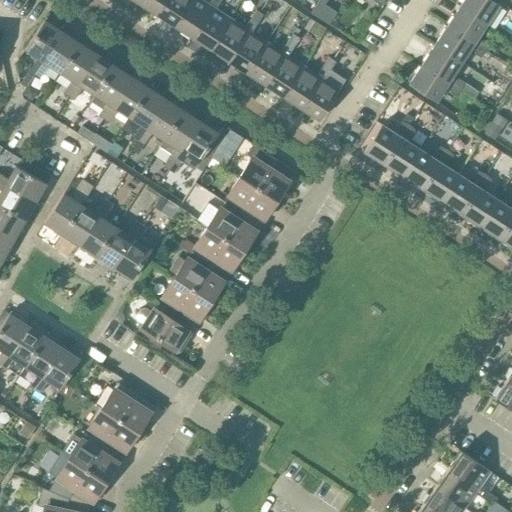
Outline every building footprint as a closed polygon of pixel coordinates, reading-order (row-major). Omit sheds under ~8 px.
[(138,0),(138,2),(156,14),(164,0),(138,0)] [(190,0),(164,0),(156,14),(174,25),(190,0)] [(190,0),(174,25),(192,37),(212,7),(215,9),(221,0),(220,0),(211,0),(208,5),(200,0),(190,0)] [(497,0),(463,0),(459,7),(486,24),(499,5),(496,3),(497,0)] [(210,49),(230,19),(215,9),(212,7),(192,37),(210,49)] [(459,7),(447,26),(486,52),(489,44),(483,40),(482,42),(477,38),(486,24),(459,7)] [(263,15),(256,10),(250,19),(257,24),(263,15)] [(210,49),(228,61),(248,31),(251,33),(257,24),(250,19),(244,28),(230,19),(210,49)] [(35,74),(62,32),(44,20),(25,50),(37,58),(30,70),(35,74)] [(447,26),(434,45),(461,63),(470,49),(475,52),(474,54),(481,58),(486,52),(447,26)] [(228,61),(246,72),(266,42),(251,33),(248,31),(228,61)] [(60,73),(79,43),(62,32),(35,74),(41,77),(48,65),(60,73)] [(293,48),(299,38),(292,34),(286,43),(293,48)] [(288,56),(293,48),(286,43),(281,52),(266,42),(246,72),(264,84),(284,54),(288,56)] [(96,54),(79,43),(60,73),(72,80),(64,92),(69,96),(96,54)] [(461,63),(434,45),(422,64),(461,90),(464,82),(458,78),(457,80),(452,77),(461,63)] [(114,66),(96,54),(69,96),(75,99),(83,87),(95,95),(114,66)] [(264,84),(283,96),(302,66),(288,56),(284,54),(264,84)] [(329,57),(323,67),(330,71),(330,70),(336,62),(329,57)] [(461,90),(422,64),(409,84),(436,102),(445,87),(450,90),(450,92),(456,96),(461,90)] [(114,66),(95,95),(90,102),(102,110),(99,115),(104,119),(131,77),(114,66)] [(302,66),(283,96),(301,108),(320,78),(324,80),(330,71),(323,67),(317,75),(302,66)] [(319,120),(339,90),(345,80),(330,70),(330,71),(324,80),(320,78),(301,108),(319,120)] [(131,77),(104,119),(110,122),(118,110),(129,118),(148,88),(131,77)] [(166,99),(148,88),(129,118),(141,125),(133,137),(138,141),(166,99)] [(183,110),(166,99),(138,141),(144,144),(152,132),(164,140),(183,110)] [(168,170),(200,121),(183,110),(164,140),(159,146),(171,154),(163,166),(168,170)] [(200,121),(168,170),(173,174),(178,166),(181,162),(194,170),(199,163),(218,133),(200,121)] [(384,164),(409,125),(401,121),(397,128),(399,129),(396,134),(381,124),(364,151),(384,164)] [(384,164),(403,177),(420,149),(406,141),(409,135),(411,136),(415,130),(409,125),(384,164)] [(403,177),(422,189),(447,149),(440,146),(436,152),(437,153),(434,158),(420,149),(403,177)] [(422,189),(441,201),(458,174),(444,165),(448,160),(449,161),(453,155),(447,149),(422,189)] [(240,176),(273,198),(281,186),(285,189),(294,176),(259,153),(255,159),(252,157),(240,176)] [(30,164),(25,171),(46,183),(50,176),(30,164)] [(0,173),(0,181),(35,202),(46,183),(25,171),(16,166),(8,178),(0,173)] [(441,201),(460,214),(486,174),(478,171),(474,177),(476,178),(472,183),(458,174),(441,201)] [(460,214),(479,226),(497,199),(483,190),(486,185),(488,186),(492,180),(486,174),(460,214)] [(241,213),(261,226),(269,213),(265,210),(273,198),(240,176),(227,196),(245,207),(241,213)] [(0,205),(25,220),(35,202),(0,181),(0,189),(2,190),(0,192),(0,205)] [(62,235),(81,205),(69,197),(77,185),(71,181),(44,223),(62,235)] [(479,226),(498,239),(511,217),(511,205),(511,208),(497,199),(479,226)] [(62,235),(79,246),(106,204),(100,200),(93,213),(81,205),(62,235)] [(79,246),(96,257),(115,227),(104,220),(112,208),(106,204),(79,246)] [(0,228),(15,237),(25,220),(0,205),(0,228)] [(207,227),(240,248),(248,236),(253,239),(261,226),(241,213),(237,219),(219,208),(207,227)] [(511,247),(511,217),(498,239),(511,247)] [(113,268),(140,226),(135,223),(127,235),(115,227),(96,257),(113,268)] [(140,226),(113,268),(131,280),(154,244),(142,236),(146,230),(140,226)] [(209,264),(228,276),(237,264),(232,261),(240,248),(207,227),(195,246),(213,257),(209,264)] [(0,252),(4,255),(15,237),(0,228),(0,252)] [(174,277),(208,298),(216,286),(220,289),(228,276),(209,264),(205,270),(187,258),(174,277)] [(208,298),(174,277),(162,296),(180,308),(176,314),(196,327),(204,314),(200,311),(208,298)] [(196,327),(176,314),(172,320),(154,309),(152,312),(145,308),(140,309),(136,315),(137,321),(144,324),(141,329),(174,350),(183,336),(187,339),(196,327)] [(0,366),(27,325),(9,313),(0,326),(0,349),(2,351),(0,354),(0,366)] [(44,336),(27,325),(0,366),(5,371),(8,367),(19,375),(44,336)] [(19,375),(31,382),(29,385),(34,389),(61,347),(44,336),(19,375)] [(61,347),(34,389),(40,393),(48,381),(60,389),(79,359),(61,347)] [(511,383),(506,380),(494,398),(501,403),(508,407),(511,409),(511,383)] [(101,408),(135,429),(143,417),(147,420),(156,407),(118,383),(101,408)] [(135,429),(101,408),(89,427),(93,430),(89,436),(123,457),(131,445),(127,442),(135,429)] [(123,457),(89,436),(85,442),(81,439),(81,440),(73,434),(60,453),(69,458),(102,480),(110,467),(115,470),(123,457)] [(198,448),(192,458),(202,464),(208,468),(208,467),(209,468),(211,465),(210,464),(214,458),(198,448)] [(460,450),(447,469),(477,489),(479,486),(490,471),(460,450)] [(102,480),(69,458),(60,453),(48,472),(57,478),(48,491),(90,508),(98,495),(94,492),(102,480)] [(447,469),(435,486),(465,507),(475,493),(483,499),(488,492),(479,486),(477,489),(447,469)] [(435,486),(423,504),(434,511),(461,511),(465,507),(435,486)] [(89,511),(90,508),(48,491),(41,488),(37,506),(44,508),(43,511),(89,511)] [(497,498),(488,492),(483,499),(492,505),(497,498)]
